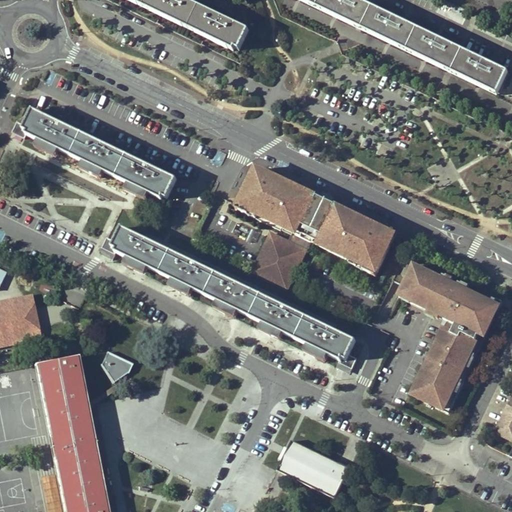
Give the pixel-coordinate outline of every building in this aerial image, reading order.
[(249,30),(186,0),(127,0),(234,51),(235,49),(240,51),(249,30)] [(296,0),(498,98),(509,74),(395,19),(356,0),(296,0)] [(163,198),(167,200),(177,180),(143,164),(33,111),(23,131),(28,133),(27,136),(162,201),(163,198)] [(254,179),(252,178),(237,208),(295,235),(299,236),(302,229),(320,238),(317,245),(378,275),(393,246),(389,244),(395,234),(386,230),(385,232),(380,229),(381,227),(337,206),(336,208),(317,199),(317,197),(273,176),(272,178),(267,175),(268,173),(260,169),(254,179)] [(337,206),(317,197),(317,199),(336,208),(337,206)] [(356,342),(122,228),(113,248),(117,250),(116,252),(263,324),(341,362),(343,359),(346,361),(356,342)] [(291,243),(307,251),(312,242),(317,245),(320,238),(302,229),(299,236),(295,235),(291,243)] [(291,243),(272,234),(253,272),(288,289),(307,251),(291,243)] [(395,234),(389,244),(393,246),(399,236),(395,234)] [(141,273),(144,269),(126,259),(124,264),(141,273)] [(503,301),(418,261),(403,292),(451,315),(415,391),(452,408),(503,301)] [(31,294),(0,299),(0,347),(39,340),(31,294)] [(261,325),(258,330),(280,341),(282,336),(261,325)] [(133,365),(108,353),(101,366),(113,383),(127,374),(128,375),(133,365)] [(106,511),(87,411),(86,406),(76,358),(59,361),(73,431),(51,435),(56,462),(78,458),(89,511),(106,511)] [(51,435),(73,431),(59,361),(37,366),(51,435)] [(86,406),(87,411),(96,404),(117,389),(114,385),(98,397),(86,406)] [(511,396),(510,400),(511,400),(510,411),(505,409),(498,424),(498,428),(498,431),(499,433),(504,436),(506,434),(507,438),(511,439),(511,396)] [(335,464),(292,443),(284,460),(278,471),(277,473),(288,478),(334,501),(349,471),(335,464)] [(89,511),(78,458),(56,462),(65,511),(89,511)]
